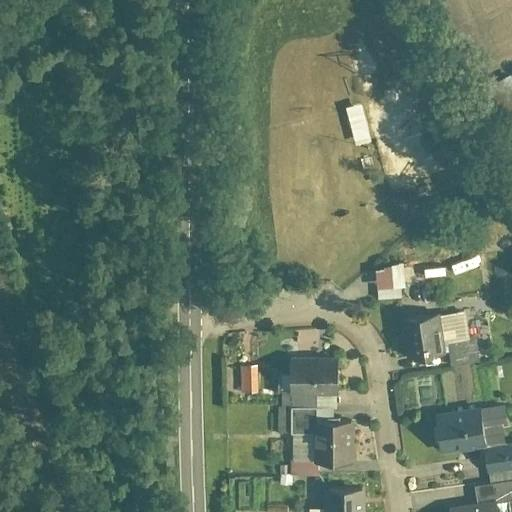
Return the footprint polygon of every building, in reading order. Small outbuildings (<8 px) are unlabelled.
[(481,124),(511,110),(511,87),(506,74),(467,91),(481,124)] [(339,105),(347,141),(362,138),(354,101),(339,105)] [(394,263),(367,265),(369,297),(397,295),(394,263)] [(439,309),(400,312),(404,357),(446,353),(445,342),(465,340),(462,311),(439,314),(439,309)] [(449,367),(477,364),(474,340),(446,343),(449,367)] [(338,354),(289,354),(288,393),(338,394),(338,354)] [(255,365),(235,366),(236,395),(256,394),(255,365)] [(500,406),(436,412),(440,450),(504,443),(500,406)] [(353,416),(314,418),(315,461),(354,460),(353,416)] [(511,444),(482,448),(486,484),(511,481),(511,444)] [(315,461),(289,462),(290,479),(316,478),(315,461)] [(476,502),(449,505),(449,511),(511,511),(504,511),(498,511),(497,501),(511,499),(511,482),(474,487),(476,502)] [(367,511),(367,483),(322,483),(322,511),(367,511)]
